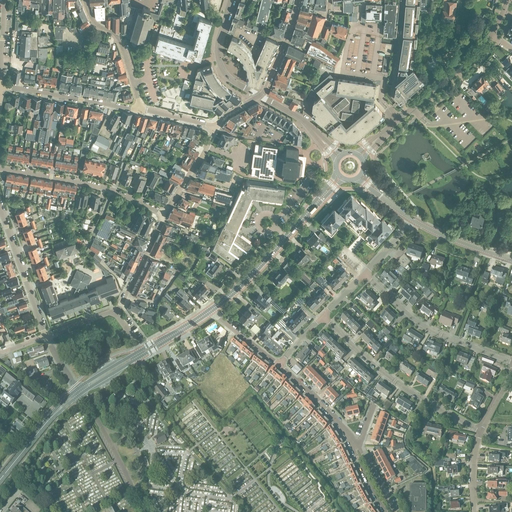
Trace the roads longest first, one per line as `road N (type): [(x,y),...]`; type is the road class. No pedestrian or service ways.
road 1 (residential): [(481,431),(390,375),(323,316)]
road 2 (tertiary): [(210,310),(340,176)]
road 3 (residential): [(492,36),(359,156)]
road 4 (residential): [(511,362),(421,325),(364,273)]
road 5 (residential): [(165,213),(104,187),(0,168)]
road 6 (tertiary): [(80,390),(210,310)]
road 7 (residential): [(137,109),(0,86)]
road 8 (residential): [(46,335),(0,207)]
road 9 (residential): [(137,109),(120,41),(94,22),(85,0)]
